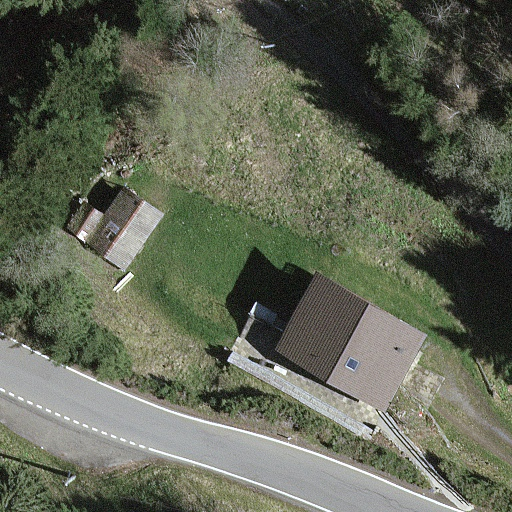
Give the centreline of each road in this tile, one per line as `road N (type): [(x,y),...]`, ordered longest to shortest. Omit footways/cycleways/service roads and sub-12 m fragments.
road 1 (tertiary): [(385,511),(129,421),(0,365)]
road 2 (track): [(511,245),(283,0)]
